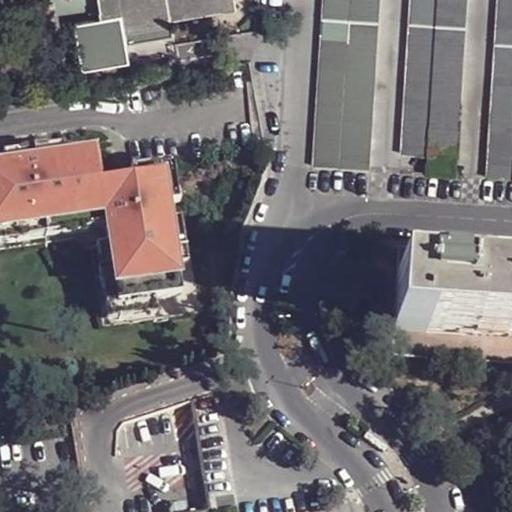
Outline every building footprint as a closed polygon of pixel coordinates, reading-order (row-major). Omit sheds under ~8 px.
[(240,11),(238,0),(97,0),(101,19),(123,15),(126,34),(128,34),(130,40),(173,33),(173,27),(176,26),(175,23),(240,11)] [(324,0),(316,164),(345,165),(352,0),(324,0)] [(378,0),(352,0),(345,165),(369,167),(378,0)] [(410,0),(401,152),(431,154),(438,0),(410,0)] [(457,156),(466,0),(438,0),(431,154),(457,156)] [(511,0),(499,0),(490,176),(511,176),(511,0)] [(255,41),(253,36),(248,33),(243,34),(239,38),(239,43),(243,48),(247,49),(252,46),(255,41)] [(102,153),(0,167),(0,234),(110,218),(124,306),(189,297),(169,176),(107,185),(102,153)] [(457,156),(431,154),(430,171),(456,172),(457,156)] [(421,265),(421,275),(439,276),(457,277),(458,267),(421,265)] [(475,268),(458,267),(457,277),(474,278),(475,268)] [(394,273),(390,330),(511,338),(511,281),(474,278),(457,277),(439,276),(421,275),(394,273)]
